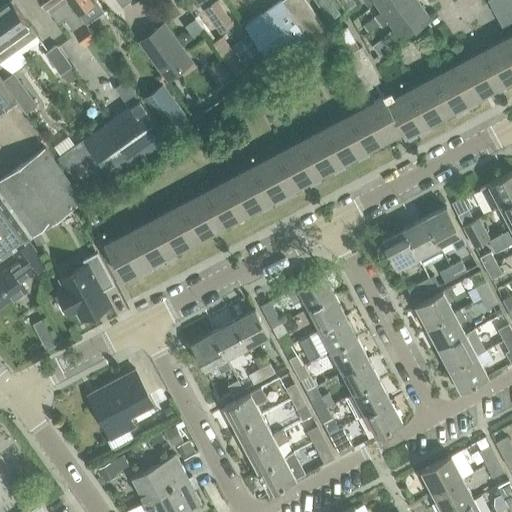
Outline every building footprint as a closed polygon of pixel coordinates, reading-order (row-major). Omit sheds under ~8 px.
[(12,0),(10,0),(0,7),(0,23),(18,48),(37,35),(12,0)] [(42,0),(58,22),(64,18),(84,46),(96,37),(86,24),(87,23),(70,0),(42,0)] [(70,0),(87,23),(104,10),(96,0),(70,0)] [(105,241),(104,242),(123,278),(393,135),(402,130),(405,136),(407,135),(406,134),(511,78),(511,0),(488,0),(502,26),(511,20),(511,37),(389,103),(389,101),(395,98),(391,89),(382,93),(383,95),(384,96),(375,101),(376,104),(108,246),(105,241)] [(196,0),(193,0),(186,5),(191,11),(200,5),(196,0)] [(216,0),(215,0),(202,10),(220,34),(234,23),(216,0)] [(278,0),(246,23),(245,24),(261,47),(266,54),(273,64),(326,26),(307,0),(278,0)] [(331,0),(315,0),(331,21),(341,13),(331,0)] [(354,0),(338,0),(347,11),(357,4),(354,0)] [(364,0),(367,5),(373,0),(374,0),(382,11),(375,15),(379,21),(408,0),(364,0)] [(417,0),(408,0),(379,21),(382,26),(389,21),(394,28),(387,33),(395,43),(402,38),(430,17),(417,0)] [(187,24),(196,35),(206,28),(197,16),(187,24)] [(374,16),(363,25),(368,32),(379,24),(374,16)] [(165,21),(138,40),(167,80),(193,61),(165,21)] [(0,23),(0,63),(11,72),(26,60),(18,48),(0,23)] [(348,26),(330,35),(341,56),(358,47),(348,26)] [(247,30),(240,36),(248,48),(256,42),(247,30)] [(182,32),(177,35),(184,45),(193,39),(189,33),(182,32)] [(222,36),(211,43),(241,86),(242,86),(273,64),(266,54),(261,47),(247,57),(229,32),(222,36)] [(48,50),(45,52),(60,73),(61,73),(68,83),(77,76),(70,66),(73,65),(58,43),(48,50)] [(362,46),(347,54),(366,91),(382,82),(362,46)] [(4,79),(3,79),(3,81),(15,97),(17,100),(26,112),(36,104),(28,92),(14,73),(13,72),(4,79)] [(0,115),(6,112),(2,107),(15,97),(3,81),(3,79),(1,77),(0,75),(0,115)] [(163,83),(142,98),(169,134),(189,119),(163,83)] [(108,120),(84,137),(93,151),(101,162),(112,178),(169,137),(141,97),(108,120)] [(83,138),(57,156),(66,169),(87,155),(92,151),(83,138)] [(0,188),(33,235),(83,199),(45,146),(0,177),(0,188)] [(92,151),(87,155),(96,166),(101,162),(93,151),(92,151)] [(511,171),(488,184),(478,190),(489,210),(499,205),(500,206),(511,199),(511,171)] [(0,258),(13,249),(23,242),(26,240),(30,237),(0,194),(0,258)] [(511,199),(500,206),(511,227),(511,226),(511,199)] [(448,206),(426,217),(440,244),(452,238),(458,249),(468,244),(448,206)] [(458,213),(457,214),(463,225),(464,224),(474,219),(468,210),(468,208),(458,213)] [(464,224),(463,225),(473,246),(475,245),(489,238),(491,237),(480,216),(475,218),(474,219),(464,224)] [(426,217),(404,228),(419,256),(421,261),(443,250),(440,244),(426,217)] [(491,237),(489,238),(495,251),(511,242),(511,226),(511,227),(491,237)] [(404,228),(382,240),(397,267),(410,260),(413,266),(421,261),(419,256),(404,228)] [(33,237),(37,246),(46,242),(41,233),(33,237)] [(9,266),(0,272),(0,304),(11,297),(13,299),(26,290),(20,281),(31,273),(31,274),(41,268),(44,265),(26,240),(23,242),(13,249),(21,260),(10,267),(9,266)] [(64,287),(57,291),(69,314),(77,310),(81,318),(110,303),(103,290),(114,284),(97,252),(83,259),(86,265),(60,279),(64,287)] [(492,252),(482,257),(487,267),(497,262),(492,252)] [(462,259),(451,265),(456,276),(468,269),(462,259)] [(497,262),(487,267),(492,278),(503,273),(497,262)] [(451,265),(441,271),(446,281),(456,276),(451,265)] [(323,272),(288,291),(294,303),(304,298),(309,308),(335,294),(323,272)] [(419,282),(408,288),(414,299),(425,293),(435,288),(430,277),(419,282)] [(486,280),(475,286),(476,287),(481,297),(492,292),(486,281),(486,280)] [(443,290),(416,304),(428,326),(455,312),(454,310),(449,300),(457,296),(451,286),(443,290)] [(492,292),(481,297),(482,298),(487,308),(498,302),(492,292)] [(335,294),(309,308),(320,329),(346,315),(335,294)] [(261,305),(272,327),(282,322),(270,300),(261,305)] [(256,308),(234,319),(248,346),(270,334),(256,308)] [(455,312),(428,326),(439,348),(466,333),(460,321),(465,319),(459,308),(454,310),(455,312)] [(320,329),(310,335),(321,356),(332,350),(357,337),(346,315),(320,329)] [(234,319),(213,330),(227,356),(248,346),(234,319)] [(272,327),(278,337),(288,332),(282,322),(272,327)] [(511,328),(510,324),(498,330),(504,340),(511,335),(511,328)] [(213,330),(191,342),(205,368),(216,363),(221,372),(232,366),(227,356),(213,330)] [(466,333),(439,348),(450,369),(488,349),(486,347),(485,348),(481,340),(475,330),(467,334),(466,333)] [(57,343),(52,335),(42,340),(46,349),(57,343)] [(357,337),(332,350),(343,371),(369,358),(357,337)] [(488,349),(450,369),(462,391),(465,389),(485,378),(489,376),(489,375),(483,364),(493,359),(488,349)] [(299,353),(289,358),(290,360),(295,369),(304,364),(299,355),(299,353)] [(369,358),(343,371),(354,392),(380,378),(369,358)] [(270,362),(260,368),(265,378),(276,372),(270,362)] [(304,364),(295,369),(295,370),(301,381),(306,390),(315,385),(305,365),(304,364)] [(260,368),(249,374),(255,383),(265,378),(260,368)] [(136,369),(92,391),(102,410),(98,412),(111,438),(108,440),(112,449),(134,438),(129,430),(136,426),(130,416),(154,404),(136,369)] [(354,392),(345,397),(356,418),(365,413),(391,400),(380,378),(354,392)] [(238,380),(229,385),(234,395),(243,390),(238,380)] [(296,383),(286,388),(291,399),(301,394),(296,383)] [(261,387),(224,407),(236,429),(263,414),(257,403),(267,398),(261,387)] [(301,394),(291,399),(297,410),(302,419),(312,414),(307,405),(301,394)] [(321,396),(312,401),(313,402),(318,412),(327,407),(321,396)] [(391,400),(365,413),(377,436),(403,423),(391,400)] [(175,413),(170,405),(163,409),(168,417),(175,413)] [(327,407),(318,412),(323,422),(333,418),(327,407)] [(263,414),(236,429),(247,450),(274,435),(263,414)] [(164,430),(171,445),(183,439),(175,425),(164,430)] [(338,427),(329,432),(329,434),(340,454),(354,447),(343,426),(343,425),(338,427)] [(318,426),(307,432),(313,442),(323,436),(318,426)] [(274,435),(247,450),(258,471),(285,456),(279,446),(290,440),(284,430),(274,435)] [(511,444),(507,435),(496,441),(497,443),(503,455),(511,449),(511,444)] [(323,436),(313,442),(324,464),(335,458),(323,436)] [(194,451),(188,440),(180,444),(186,455),(194,451)] [(491,444),(479,450),(480,452),(486,464),(496,458),(498,458),(492,446),(491,444)] [(450,455),(421,470),(422,470),(422,471),(434,493),(463,478),(461,476),(473,470),(462,450),(462,449),(450,455)] [(511,449),(503,455),(510,468),(511,466),(511,449)] [(285,456),(258,471),(270,493),(297,479),(296,477),(305,472),(294,451),(285,456)] [(176,453),(132,477),(144,501),(145,502),(190,479),(176,453)] [(496,458),(486,464),(487,465),(493,477),(503,471),(504,471),(498,459),(498,458),(496,458)] [(116,472),(110,461),(104,464),(98,467),(105,481),(117,475),(116,472)] [(463,478),(434,493),(443,511),(449,511),(474,499),(463,478)] [(144,501),(126,511),(186,511),(203,504),(190,479),(145,502),(144,501)] [(497,503),(494,504),(498,511),(508,507),(509,506),(511,504),(511,485),(509,479),(497,485),(502,493),(501,494),(494,497),(497,503)] [(480,511),(474,499),(449,511),(480,511)]
